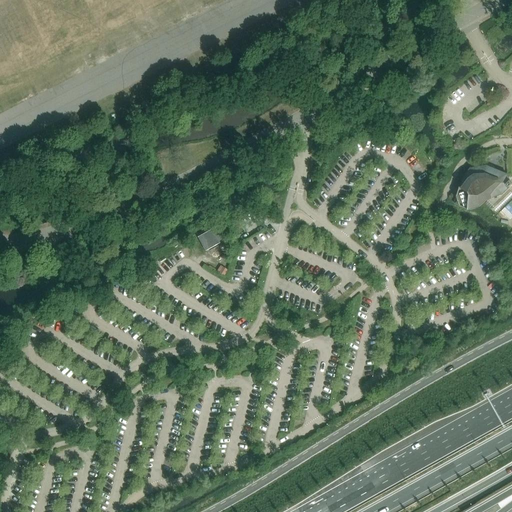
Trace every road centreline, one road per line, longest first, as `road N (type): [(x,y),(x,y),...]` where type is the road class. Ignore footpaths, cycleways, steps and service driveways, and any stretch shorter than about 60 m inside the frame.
road 1 (unclassified): [(0,242),(144,199),(304,118),(500,0)]
road 2 (secondary): [(511,336),(214,511)]
road 3 (trunk): [(511,408),(324,511)]
road 4 (trunk): [(372,511),(511,434)]
